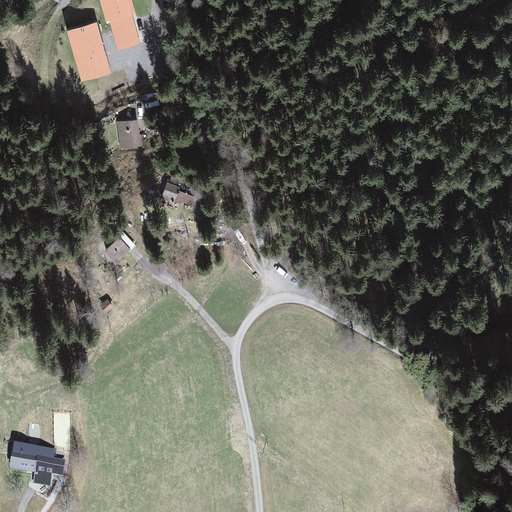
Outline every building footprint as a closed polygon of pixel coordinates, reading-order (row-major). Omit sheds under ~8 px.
[(114,46),(83,61),(101,99),(132,84),(114,46)] [(139,122),(119,124),(122,150),(142,148),(139,122)] [(170,183),(164,200),(175,204),(181,188),(170,183)] [(124,232),(105,249),(116,261),(135,245),(124,232)] [(55,454),(15,451),(14,474),(37,475),(37,488),(55,489),(55,481),(64,481),(65,464),(54,464),(55,454)]
